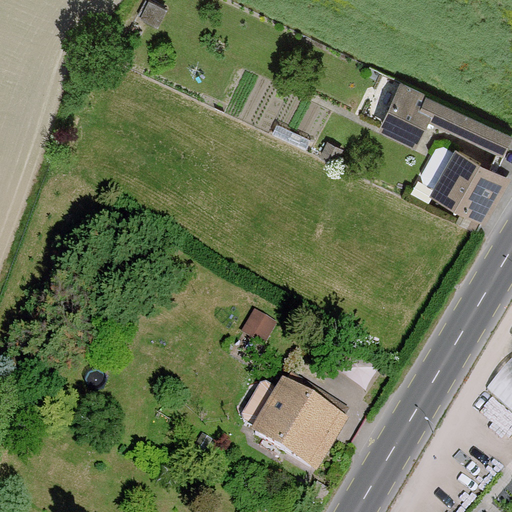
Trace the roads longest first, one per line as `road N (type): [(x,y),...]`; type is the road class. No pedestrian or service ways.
road 1 (primary): [(351,511),(511,242)]
road 2 (track): [(406,511),(511,316)]
